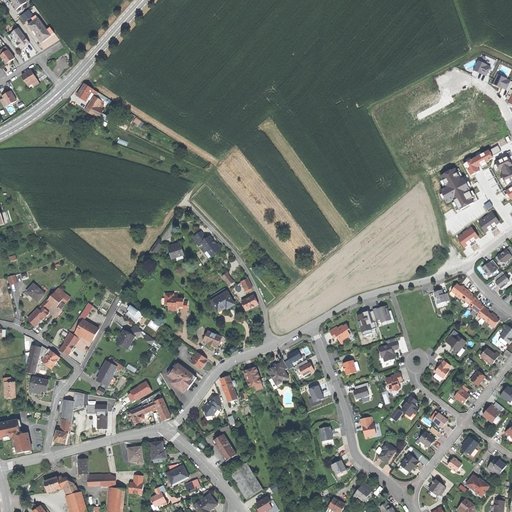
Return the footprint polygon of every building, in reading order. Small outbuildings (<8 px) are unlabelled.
[(12,6),(16,10),(18,9),(22,6),(17,0),(13,0),(12,1),(14,4),(12,6)] [(29,9),(20,15),(24,21),(33,15),(29,9)] [(34,22),(28,26),(33,32),(36,29),(39,34),(37,35),(40,39),(42,43),(45,41),(51,36),(47,30),(38,18),(34,22)] [(19,29),(9,36),(14,41),(17,41),(18,43),(17,44),(21,50),(30,43),(19,29)] [(0,51),(0,55),(0,57),(9,50),(7,47),(0,51)] [(11,61),(15,59),(9,50),(0,57),(6,65),(11,61)] [(480,73),(487,76),(491,67),(487,65),(478,61),(476,65),(473,70),(474,70),(478,73),(479,72),(480,73)] [(27,74),(23,77),(29,86),(38,80),(32,71),(27,74)] [(495,79),(492,85),(498,87),(498,86),(501,87),(509,91),(510,89),(511,84),(511,81),(507,79),(498,74),(495,79)] [(40,83),(38,80),(29,86),(31,89),(40,83)] [(81,91),(78,96),(87,101),(89,97),(91,95),(92,92),(94,90),(85,85),(81,91)] [(7,94),(4,96),(5,98),(9,106),(17,101),(11,92),(7,94)] [(89,109),(97,114),(100,108),(104,102),(97,97),(89,109)] [(108,112),(100,108),(97,114),(96,116),(104,120),(108,112)] [(486,232),(500,221),(493,212),(479,223),(486,232)] [(464,247),(479,236),(472,227),(457,237),(464,247)] [(202,232),(193,238),(199,246),(202,243),(208,251),(210,250),(213,254),(214,253),(217,253),(222,249),(218,245),(216,245),(213,241),(214,240),(212,238),(211,237),(207,239),(202,232)] [(156,241),(148,254),(153,257),(161,245),(156,241)] [(175,246),(169,247),(173,259),(184,255),(182,249),(181,246),(176,247),(175,246)] [(511,256),(511,249),(510,246),(506,249),(502,252),(499,254),(495,256),(499,262),(505,262),(511,256)] [(499,268),(493,259),(486,264),(482,268),(484,270),(483,270),(486,274),(487,274),(488,276),(499,268)] [(502,272),(495,276),(498,280),(495,282),(498,285),(500,289),(507,284),(506,283),(509,281),(502,271),(502,272)] [(9,278),(11,285),(17,284),(15,276),(9,278)] [(229,285),(233,282),(229,276),(225,280),(229,285)] [(248,279),(243,282),(247,291),(253,288),(248,279)] [(460,298),(467,289),(464,287),(462,285),(460,286),(457,283),(451,291),(455,294),(455,295),(460,299),(460,298)] [(34,284),(27,292),(33,297),(38,302),(45,294),(34,284)] [(58,288),(56,292),(63,298),(66,294),(58,288)] [(210,298),(212,301),(228,292),(226,288),(210,298)] [(470,292),(467,289),(460,298),(470,305),(475,298),(472,295),(472,294),(470,292)] [(450,300),(447,293),(443,294),(442,294),(441,290),(438,291),(434,292),(435,297),(436,301),(437,304),(450,300)] [(55,291),(49,299),(53,303),(57,306),(58,306),(63,299),(64,298),(63,298),(56,292),(55,291)] [(228,292),(212,301),(218,311),(225,307),(229,304),(231,307),(236,304),(228,292)] [(174,294),(166,294),(166,298),(169,299),(169,305),(169,310),(177,310),(177,308),(180,308),(180,309),(188,310),(188,305),(188,301),(185,301),(185,299),(178,298),(179,294),(176,294),(176,296),(174,296),(174,294)] [(255,296),(242,302),(247,311),(259,305),(257,300),(255,296)] [(478,300),(475,298),(470,305),(469,306),(478,313),(483,306),(481,304),(480,302),(478,300)] [(48,299),(38,309),(46,316),(47,316),(49,314),(49,312),(47,310),(53,303),(49,299),(48,299)] [(66,302),(63,299),(58,306),(62,309),(66,302)] [(89,304),(79,319),(82,321),(83,321),(87,315),(93,307),(89,304)] [(131,311),(128,315),(131,317),(137,321),(139,317),(141,319),(144,315),(132,305),(129,310),(131,311)] [(378,307),(373,309),(373,310),(373,311),(376,320),(380,319),(381,322),(386,321),(386,319),(390,318),(386,305),(381,307),(381,306),(378,307)] [(486,308),(483,306),(478,313),(477,314),(493,327),(499,320),(497,318),(497,316),(494,315),(492,312),(491,314),(489,312),(488,310),(486,308)] [(38,309),(29,319),(33,323),(36,326),(46,316),(38,309)] [(378,327),(376,320),(373,311),(365,313),(357,316),(359,321),(359,322),(360,326),(361,326),(362,332),(378,327)] [(87,315),(83,321),(99,329),(103,323),(87,315)] [(70,332),(71,333),(74,335),(77,332),(82,321),(79,319),(70,332)] [(83,321),(82,321),(77,332),(94,340),(99,329),(83,321)] [(347,330),(349,329),(346,324),(343,326),(342,325),(337,328),(337,326),(329,331),(334,338),(337,336),(339,339),(341,343),(347,340),(346,338),(350,335),(347,330)] [(135,325),(129,333),(135,336),(137,338),(143,331),(135,325)] [(507,325),(503,330),(505,331),(501,337),(508,343),(510,344),(511,341),(511,328),(507,325)] [(354,338),(349,329),(347,330),(350,335),(346,338),(347,340),(347,342),(354,338)] [(120,338),(117,343),(126,348),(129,343),(131,344),(135,336),(129,333),(124,330),(122,334),(122,335),(120,338)] [(459,334),(454,330),(450,335),(445,341),(450,345),(452,346),(452,347),(458,352),(466,341),(458,335),(459,334)] [(221,337),(208,331),(204,341),(209,342),(208,344),(216,347),(221,337)] [(71,333),(67,337),(71,340),(69,344),(74,347),(80,339),(74,335),(71,333)] [(147,334),(144,339),(151,344),(155,340),(147,334)] [(66,342),(60,350),(64,353),(68,356),(71,351),(74,348),(74,347),(69,344),(71,340),(67,337),(65,341),(66,342)] [(399,347),(396,337),(385,340),(387,345),(378,347),(381,357),(383,356),(385,361),(396,358),(394,353),(393,353),(393,351),(392,349),(399,347)] [(506,346),(508,343),(501,337),(499,340),(506,346)] [(42,348),(33,346),(26,373),(35,375),(40,356),(42,348)] [(44,358),(45,359),(51,351),(49,350),(42,346),(42,348),(40,356),(43,357),(44,358)] [(485,353),(482,357),(488,361),(492,365),(495,361),(500,355),(496,352),(494,354),(487,348),(484,352),(485,353)] [(289,359),(285,362),(289,370),(294,367),(292,363),(302,357),(298,350),(294,352),(288,356),(289,359)] [(45,359),(43,362),(51,369),(54,365),(56,366),(58,363),(57,362),(60,358),(55,355),(51,351),(45,359)] [(479,357),(487,363),(488,361),(482,357),(481,356),(484,352),(483,351),(479,357)] [(192,363),(200,368),(204,363),(207,359),(199,353),(192,363)] [(110,358),(107,363),(116,367),(121,370),(123,365),(110,358)] [(279,362),(276,365),(276,366),(273,368),(274,369),(269,372),(276,384),(282,380),(285,381),(289,379),(284,370),(288,368),(283,360),(279,362)] [(305,360),(295,366),(298,369),(300,368),(304,376),(315,370),(312,366),(310,362),(308,364),(305,360)] [(356,371),(353,360),(343,363),(345,370),(347,374),(356,371)] [(450,365),(443,360),(439,365),(435,371),(443,378),(449,370),(448,369),(450,365)] [(104,367),(102,371),(103,371),(99,379),(103,381),(102,382),(108,385),(108,384),(112,377),(113,376),(112,375),(116,367),(107,363),(106,362),(104,367)] [(173,369),(169,375),(175,379),(173,382),(179,387),(178,388),(184,392),(187,388),(188,390),(193,384),(197,378),(190,372),(189,373),(185,370),(186,369),(180,364),(175,371),(173,369)] [(250,370),(245,372),(249,387),(261,383),(257,368),(250,370)] [(472,379),(479,384),(482,380),(486,376),(478,370),(472,379)] [(9,372),(3,373),(3,376),(5,383),(11,382),(11,381),(9,372)] [(392,377),(386,379),(390,390),(394,388),(395,390),(398,391),(400,388),(399,384),(398,381),(402,380),(400,372),(391,375),(392,377)] [(221,379),(226,395),(235,392),(229,377),(225,378),(221,379)] [(48,381),(33,378),(31,392),(36,393),(37,390),(41,391),(46,392),(47,387),(48,381)] [(138,400),(153,390),(147,381),(132,391),(138,400)] [(11,382),(5,383),(5,399),(15,398),(15,382),(14,382),(11,382)] [(355,387),(356,386),(357,390),(353,391),(355,396),(356,400),(369,396),(366,387),(369,387),(367,382),(354,386),(355,387)] [(263,388),(261,383),(249,387),(251,391),(263,388)] [(319,384),(306,389),(313,407),(326,402),(319,384)] [(505,391),(502,395),(511,403),(511,401),(511,388),(511,390),(508,387),(505,391)] [(461,388),(455,396),(462,401),(463,400),(465,402),(467,399),(470,395),(461,388)] [(65,400),(63,419),(72,421),(73,410),(74,410),(72,426),(81,428),(83,413),(85,413),(84,409),(83,409),(85,394),(75,392),(74,401),(65,400)] [(141,402),(143,406),(155,401),(163,398),(160,392),(141,402)] [(237,400),(235,392),(226,395),(229,402),(237,400)] [(206,405),(202,410),(204,411),(205,411),(207,412),(206,413),(206,417),(212,416),(211,413),(214,413),(217,408),(215,407),(217,404),(219,405),(222,404),(219,396),(215,397),(213,395),(210,399),(208,401),(210,402),(208,405),(206,405)] [(409,404),(404,411),(410,415),(413,411),(414,412),(416,412),(418,410),(418,408),(416,407),(416,402),(417,401),(414,399),(411,397),(407,402),(409,404)] [(163,398),(155,401),(157,406),(165,403),(163,398)] [(155,401),(143,406),(146,413),(150,411),(152,410),(151,407),(155,405),(157,408),(158,408),(157,406),(155,401)] [(171,418),(165,403),(157,406),(158,408),(160,413),(162,417),(164,421),(171,418)] [(86,414),(87,414),(95,413),(95,405),(86,405),(86,412),(86,414)] [(108,415),(108,405),(95,405),(95,413),(95,416),(108,415)] [(129,412),(134,424),(141,421),(139,416),(146,413),(143,406),(129,412)] [(488,411),(484,416),(494,423),(502,412),(494,406),(491,409),(490,408),(488,411)] [(396,407),(390,415),(396,420),(402,412),(396,407)] [(430,417),(433,420),(439,412),(436,410),(430,417)] [(439,412),(433,420),(443,427),(448,419),(443,415),(439,412)] [(109,428),(108,415),(95,416),(95,428),(109,428)] [(372,416),(360,419),(362,426),(363,426),(363,430),(365,438),(371,437),(370,435),(376,434),(374,423),(373,423),(372,416)] [(63,419),(61,432),(67,433),(68,431),(71,432),(72,421),(63,419)] [(18,420),(0,423),(0,431),(1,438),(13,436),(17,453),(23,452),(32,450),(28,433),(21,434),(18,420)] [(231,431),(229,425),(218,429),(220,435),(231,431)] [(432,426),(430,429),(436,434),(439,431),(432,426)] [(331,428),(321,430),(323,442),(334,440),(333,435),(331,428)] [(61,432),(57,431),(56,435),(56,436),(55,441),(66,444),(68,433),(67,433),(61,432)] [(425,431),(419,439),(421,440),(429,447),(433,443),(436,439),(425,431)] [(224,436),(215,442),(220,449),(223,447),(225,450),(222,452),(227,460),(236,454),(224,436)] [(467,443),(463,448),(466,450),(469,453),(471,455),(479,444),(471,438),(467,443)] [(427,450),(429,447),(421,440),(418,443),(427,450)] [(163,441),(151,443),(152,455),(153,459),(162,458),(167,458),(166,450),(164,450),(164,447),(163,441)] [(384,449),(379,456),(383,459),(387,462),(395,452),(394,451),(395,449),(387,442),(382,448),(384,449)] [(134,448),(128,449),(130,461),(138,461),(143,460),(142,447),(134,448)] [(409,453),(401,464),(410,471),(413,467),(415,464),(417,464),(419,462),(418,461),(418,460),(409,453)] [(449,466),(457,473),(463,465),(455,458),(451,462),(449,466)] [(496,458),(488,469),(496,475),(497,472),(500,475),(507,466),(503,462),(502,463),(499,461),(496,458)] [(78,460),(79,474),(89,474),(88,459),(83,459),(78,460)] [(246,463),(230,473),(247,500),(263,490),(246,463)] [(333,466),(338,475),(347,471),(345,466),(343,463),(338,465),(338,464),(333,466)] [(183,466),(167,474),(173,485),(185,479),(184,477),(188,476),(186,471),(183,466)] [(349,474),(347,471),(338,475),(339,479),(349,474)] [(110,474),(88,475),(88,480),(88,486),(113,485),(112,475),(110,474)] [(129,493),(142,494),(144,484),(142,484),(143,476),(135,475),(135,477),(134,480),(135,480),(135,483),(130,483),(129,493)] [(478,479),(474,476),(468,485),(472,488),(483,497),(491,487),(486,483),(485,484),(478,479)] [(67,477),(62,479),(69,495),(80,492),(73,483),(67,477)] [(51,480),(45,482),(48,492),(53,490),(54,491),(57,490),(57,489),(61,488),(60,484),(61,483),(60,481),(59,481),(58,478),(51,480)] [(197,480),(188,484),(192,491),(200,487),(197,480)] [(432,486),(430,490),(439,496),(440,495),(442,496),(445,491),(443,490),(446,487),(441,483),(440,485),(438,483),(438,481),(437,480),(436,481),(433,482),(434,485),(432,486)] [(369,486),(365,483),(361,488),(359,489),(359,491),(356,495),(360,499),(360,500),(364,503),(374,489),(369,486)] [(155,490),(157,495),(152,498),(152,500),(154,504),(160,506),(162,505),(162,503),(166,501),(165,499),(164,497),(163,497),(162,494),(167,492),(164,485),(155,490)] [(112,488),(109,511),(122,511),(125,489),(117,488),(112,488)] [(481,499),(483,497),(472,488),(469,490),(481,499)] [(81,492),(80,492),(69,495),(74,511),(88,511),(83,496),(81,492)] [(201,501),(194,506),(199,511),(208,511),(210,511),(218,505),(210,495),(202,501),(201,501)] [(268,497),(257,504),(258,507),(258,509),(259,510),(262,511),(263,511),(268,511),(269,511),(268,510),(273,508),(269,503),(271,502),(268,497)] [(334,498),(329,507),(335,510),(334,511),(335,511),(341,511),(344,508),(341,506),(343,503),(338,501),(334,498)] [(467,500),(460,508),(465,511),(464,511),(475,511),(476,506),(467,500)] [(504,511),(505,502),(496,501),(495,511),(504,511)] [(387,502),(380,506),(383,511),(396,511),(393,506),(390,508),(387,502)]
